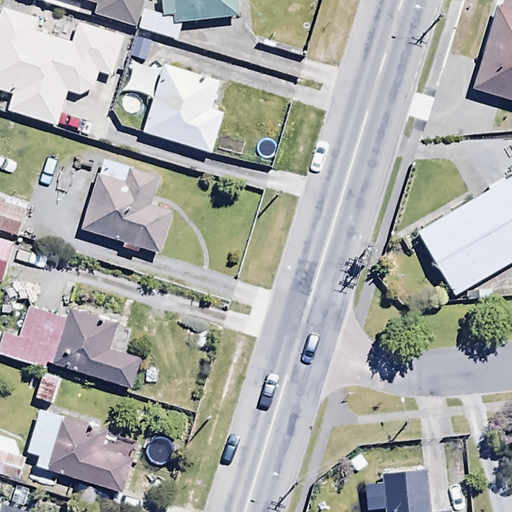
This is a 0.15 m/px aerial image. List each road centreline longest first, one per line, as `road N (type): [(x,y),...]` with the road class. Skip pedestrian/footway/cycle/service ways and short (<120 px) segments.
road 1 (secondary): [(402,0),(295,346)]
road 2 (residential): [(295,346),(440,369),(511,362)]
road 3 (secondary): [(295,346),(246,511)]
